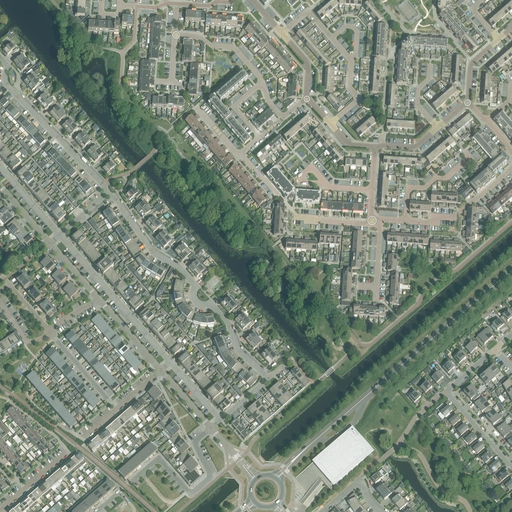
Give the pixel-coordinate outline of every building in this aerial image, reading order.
[(338,6),(338,5),(337,0),(335,2),(332,0),(331,0),(328,3),(334,9),(338,6)] [(439,0),(439,1),(438,4),(437,4),(437,7),(438,7),(438,11),(442,15),(440,17),(442,20),(442,21),(443,23),(444,23),(444,22),(449,28),(450,28),(449,29),(450,31),(451,31),(451,30),(457,36),(456,37),(458,39),(459,38),(461,41),(462,40),(469,35),(448,10),(449,9),(447,6),(450,4),(448,2),(450,0),(439,0)] [(363,7),(367,12),(373,6),(370,2),(367,4),(365,2),(363,6),(363,7)] [(330,13),(334,9),(328,3),(324,7),(330,13)] [(511,8),(508,4),(503,7),(509,14),(511,10),(511,8)] [(367,12),(371,16),(377,10),(373,6),(367,12)] [(326,16),(330,13),(324,7),(320,10),(326,16)] [(503,7),(499,11),(505,17),(509,14),(503,7)] [(465,15),(459,9),(456,11),(462,18),(465,15)] [(321,20),(326,16),(320,10),(316,14),(319,17),(320,19),(321,20)] [(371,16),(374,20),(380,14),(377,10),(371,16)] [(85,12),(75,11),(75,16),(80,17),(80,19),(82,21),(86,17),(86,14),(85,14),(85,12)] [(499,11),(495,14),(501,21),(505,17),(499,11)] [(378,24),(378,25),(383,23),(381,21),(383,19),(384,19),(382,16),(380,14),(374,20),(377,23),(378,24)] [(495,14),(491,18),(497,24),(501,21),(495,14)] [(242,25),(245,25),(246,22),(242,22),(242,18),(237,18),(236,28),(241,28),(242,25)] [(497,24),(491,18),(487,22),(493,28),(497,24)] [(383,23),(378,25),(379,25),(379,26),(378,26),(376,59),(386,60),(386,55),(386,52),(387,42),(388,27),(386,26),(386,22),(383,19),(381,21),(383,23)] [(88,31),(93,31),(94,21),(91,21),(91,20),(88,20),(85,24),(86,25),(88,26),(88,31)] [(245,25),(243,28),(245,30),(248,34),(256,27),(252,23),(249,26),(246,22),(245,25)] [(248,34),(252,38),(259,31),(256,27),(248,34)] [(297,35),(300,39),(307,34),(303,30),(297,35)] [(252,38),(255,41),(263,35),(259,31),(252,38)] [(466,45),(472,39),(474,37),(471,33),(469,35),(462,40),(466,45)] [(300,39),(304,44),(310,38),(307,34),(300,39)] [(255,41),(258,45),(266,39),(263,35),(255,41)] [(441,38),(441,39),(435,39),(433,39),(433,38),(430,38),(430,39),(428,38),(422,38),(422,37),(419,37),(419,38),(415,37),(415,40),(410,40),(407,42),(406,41),(404,43),(405,44),(402,46),(402,52),(399,52),(399,56),(398,56),(398,59),(399,59),(398,65),(398,67),(397,67),(397,70),(398,70),(398,71),(397,78),(396,78),(396,80),(397,80),(397,84),(406,85),(407,78),(407,72),(408,65),(408,59),(409,53),(411,53),(411,49),(414,50),(415,47),(421,48),(428,48),(434,49),(441,49),(448,50),(450,53),(454,50),(450,45),(448,45),(448,40),(444,40),(444,39),(441,38)] [(304,44),(308,48),(314,42),(310,38),(304,44)] [(262,49),(264,47),(269,43),(266,39),(258,45),(262,49)] [(466,45),(470,49),(476,43),(472,39),(466,45)] [(264,47),(267,51),(275,44),(272,41),(269,43),(264,47)] [(3,47),(2,48),(3,51),(7,56),(12,51),(14,53),(19,49),(16,45),(14,47),(11,44),(9,42),(7,44),(3,47)] [(308,48),(311,52),(317,46),(314,42),(308,48)] [(476,43),(470,49),(473,53),(480,47),(476,43)] [(267,51),(271,55),(278,48),(275,44),(267,51)] [(311,52),(315,56),(321,50),(317,46),(311,52)] [(271,55),(274,59),(282,52),(278,48),(271,55)] [(315,56),(318,60),(325,54),(321,50),(315,56)] [(454,57),(454,63),(462,63),(462,58),(459,58),(459,56),(455,51),(451,54),(454,57)] [(511,55),(508,51),(503,54),(509,60),(511,57),(511,55)] [(13,63),(18,67),(26,60),(22,56),(23,54),(21,52),(17,56),(18,58),(13,63)] [(274,59),(277,63),(285,56),(282,52),(274,59)] [(318,60),(322,64),(328,58),(325,54),(318,60)] [(503,54),(499,58),(505,64),(509,60),(503,54)] [(277,63),(281,66),(288,60),(285,56),(277,63)] [(326,68),(326,69),(331,67),(329,65),(332,63),(328,58),(322,64),(325,68),(326,68)] [(499,58),(495,61),(501,68),(505,64),(499,58)] [(26,60),(18,67),(22,72),(27,67),(28,70),(35,64),(33,62),(31,63),(27,59),(26,60)] [(281,66),(284,70),(292,64),(288,60),(281,66)] [(495,61),(491,65),(497,71),(498,73),(502,69),(501,68),(495,61)] [(290,72),(292,75),(295,74),(292,70),(295,68),(292,64),(284,70),(287,74),(290,72)] [(490,71),(487,73),(492,75),(497,71),(491,65),(487,69),(490,71)] [(326,70),(326,76),(334,76),(335,71),(331,70),(331,67),(326,69),(326,70)] [(29,78),(24,82),(28,87),(36,80),(38,78),(35,76),(32,71),(27,76),(29,78)] [(247,78),(243,72),(237,77),(236,78),(227,86),(215,96),(220,102),(233,91),(247,78)] [(483,76),(483,82),(491,82),(492,75),(487,73),(487,77),(483,76)] [(289,78),(288,83),(298,84),(299,78),(295,78),(295,74),(292,75),(292,78),(289,78)] [(452,84),(452,86),(456,88),(457,85),(460,85),(461,79),(453,79),(452,84)] [(36,80),(28,87),(32,92),(37,87),(39,89),(44,85),(42,83),(40,84),(36,80)] [(328,92),(328,95),(333,94),(333,92),(333,87),(325,86),(325,92),(328,92)] [(451,86),(447,90),(452,96),(456,93),(454,90),(456,88),(452,86),(451,86)] [(139,87),(139,93),(144,93),(144,95),(146,97),(147,98),(151,95),(150,94),(150,91),(149,91),(149,88),(139,87)] [(37,101),(41,106),(49,99),(45,94),(47,93),(45,90),(40,95),(42,97),(37,101)] [(447,90),(443,94),(448,100),(452,96),(447,90)] [(198,91),(189,91),(188,93),(187,93),(187,96),(190,100),(192,98),(192,96),(198,97),(198,91)] [(327,100),(331,104),(337,99),(334,95),(333,94),(328,95),(330,97),(327,100)] [(443,94),(439,97),(444,104),(448,100),(443,94)] [(151,95),(147,98),(148,100),(149,101),(152,101),(152,108),(157,108),(158,98),(155,98),(155,97),(152,96),(151,95)] [(337,99),(331,104),(335,108),(341,103),(344,101),(340,96),(337,99)] [(215,112),(226,124),(242,142),(244,145),(250,140),(216,101),(213,98),(212,97),(209,100),(209,101),(209,102),(209,103),(208,104),(209,105),(215,112)] [(439,97),(435,101),(440,107),(444,104),(439,97)] [(0,103),(0,105),(3,109),(10,102),(6,98),(0,103)] [(178,99),(178,109),(183,110),(183,104),(186,104),(187,103),(184,99),(181,98),(181,99),(178,99)] [(52,108),(53,108),(57,104),(53,100),(51,101),(49,99),(41,106),(45,110),(50,106),(52,108)] [(294,99),(287,99),(287,100),(284,102),(283,104),(287,108),(294,102),(294,99)] [(440,107),(435,101),(430,104),(436,111),(440,107)] [(3,109),(6,112),(13,105),(10,102),(3,109)] [(49,114),(53,119),(62,112),(58,107),(59,105),(57,103),(57,104),(53,108),(54,110),(49,114)] [(341,103),(335,108),(338,113),(345,107),(341,103)] [(6,112),(10,116),(17,109),(13,105),(6,112)] [(268,108),(264,112),(270,119),(275,116),(268,108)] [(10,116),(14,120),(21,113),(17,109),(10,116)] [(64,121),(65,120),(69,117),(67,115),(66,116),(62,112),(53,119),(57,123),(63,119),(64,121)] [(264,112),(260,115),(266,122),(270,119),(264,112)] [(14,120),(17,124),(25,117),(21,113),(14,120)] [(468,113),(464,117),(469,123),(473,120),(468,113)] [(306,114),(302,118),(307,124),(311,121),(306,114)] [(511,124),(502,114),(494,121),(511,142),(511,124)] [(260,115),(256,118),(263,126),(264,125),(266,122),(260,115)] [(62,127),(66,132),(74,125),(70,120),(72,118),(70,116),(69,117),(65,120),(67,123),(62,127)] [(191,116),(185,121),(187,124),(188,124),(188,125),(195,120),(196,119),(194,117),(193,118),(191,116)] [(17,124),(21,128),(28,121),(25,117),(17,124)] [(371,117),(367,121),(372,127),(376,123),(371,117)] [(464,117),(460,121),(465,127),(469,123),(464,117)] [(263,126),(256,118),(252,122),(259,129),(263,126)] [(302,118),(298,121),(303,128),(307,124),(302,118)] [(195,120),(188,125),(192,129),(198,124),(196,121),(197,121),(196,119),(195,120)] [(21,128),(25,132),(32,125),(28,121),(21,128)] [(298,121),(294,125),(299,131),(303,128),(298,121)] [(367,121),(363,124),(368,130),(372,127),(367,121)] [(460,121),(456,124),(461,130),(465,127),(460,121)] [(192,129),(190,131),(193,135),(202,127),(203,127),(201,125),(200,126),(199,125),(199,124),(198,124),(192,129)] [(363,124),(359,128),(364,134),(368,130),(363,124)] [(456,124),(452,128),(457,134),(461,130),(456,124)] [(25,132),(29,136),(36,129),(32,125),(25,132)] [(77,134),(78,133),(82,130),(80,128),(78,129),(74,125),(66,132),(70,136),(75,132),(77,134)] [(294,125),(290,129),(295,135),(299,131),(294,125)] [(202,127),(193,135),(197,139),(205,131),(203,129),(204,128),(203,127),(202,127)] [(364,134),(359,128),(355,131),(360,137),(364,134)] [(457,134),(452,128),(447,131),(453,138),(457,134)] [(29,136),(32,139),(40,132),(36,129),(29,136)] [(74,140),(78,145),(87,138),(88,136),(84,131),(82,129),(82,130),(78,133),(79,136),(74,140)] [(290,129),(286,132),(291,138),(295,135),(290,129)] [(312,134),(316,138),(322,133),(319,129),(312,134)] [(197,139),(200,142),(208,135),(205,131),(197,139)] [(507,159),(504,156),(483,131),(474,139),(494,162),(501,156),(502,158),(489,170),(470,186),(478,194),(496,178),(493,175),(507,163),(506,162),(507,161),(507,160),(507,159)] [(32,139),(36,143),(43,136),(40,132),(32,139)] [(291,138),(286,132),(281,136),(287,142),(291,138)] [(316,138),(319,142),(326,137),(322,133),(316,138)] [(208,135),(200,142),(203,146),(205,145),(212,139),(210,137),(211,136),(209,134),(208,135)] [(36,143),(34,145),(38,149),(40,147),(47,140),(43,136),(36,143)] [(278,136),(274,139),(280,147),(284,143),(278,136)] [(449,136),(445,140),(450,146),(455,143),(449,136)] [(319,142),(323,146),(329,141),(326,137),(319,142)] [(89,147),(90,146),(94,143),(92,141),(91,142),(87,138),(78,145),(83,149),(88,145),(89,147)] [(212,139),(205,145),(209,149),(215,143),(216,142),(215,141),(214,141),(212,139)] [(274,139),(270,143),(277,150),(280,147),(274,139)] [(445,140),(441,144),(446,150),(450,146),(445,140)] [(323,146),(326,150),(333,145),(329,141),(323,146)] [(87,153),(91,158),(99,151),(95,146),(97,144),(95,142),(94,143),(90,146),(92,149),(87,153)] [(215,143),(209,149),(212,153),(218,147),(217,145),(218,144),(216,142),(215,143)] [(270,143),(266,146),(273,153),(277,150),(270,143)] [(441,144),(437,147),(442,154),(446,150),(441,144)] [(44,152),(48,156),(55,149),(51,145),(50,146),(47,149),(44,152)] [(326,150),(330,154),(336,149),(333,145),(326,150)] [(266,146),(262,149),(269,157),(273,153),(266,146)] [(218,147),(212,153),(215,156),(222,151),(223,150),(221,148),(220,149),(218,147)] [(437,147),(433,151),(438,157),(442,154),(437,147)] [(2,160),(10,153),(7,149),(0,155),(0,156),(3,160),(2,160)] [(48,156),(52,160),(59,153),(55,149),(48,156)] [(262,149),(258,153),(265,160),(269,157),(262,149)] [(330,154),(333,158),(340,153),(336,149),(330,154)] [(222,151),(215,156),(219,160),(225,155),(224,153),(224,152),(223,150),(222,151)] [(99,151),(91,158),(95,162),(100,158),(102,160),(107,156),(105,154),(103,155),(99,151)] [(433,151),(429,154),(434,161),(438,157),(433,151)] [(3,160),(6,163),(14,157),(10,153),(2,160),(3,160)] [(52,160),(56,164),(63,157),(59,153),(52,160)] [(265,160),(258,153),(254,156),(261,164),(265,160)] [(340,160),(342,162),(344,158),(340,153),(333,158),(337,163),(340,160)] [(424,158),(424,159),(425,163),(427,168),(431,165),(430,164),(434,161),(429,154),(424,158)] [(219,160),(216,162),(220,166),(229,159),(230,158),(228,156),(227,157),(225,155),(219,160)] [(9,167),(17,160),(14,157),(6,163),(9,167)] [(56,164),(59,168),(67,161),(63,157),(56,164)] [(229,159),(220,166),(223,170),(232,163),(230,160),(231,159),(230,158),(229,159)] [(345,167),(350,167),(351,159),(344,158),(342,162),(342,163),(345,163),(345,167)] [(417,158),(416,166),(422,167),(422,163),(425,163),(424,159),(423,159),(417,158)] [(108,165),(103,170),(107,174),(109,175),(111,175),(112,174),(112,175),(116,172),(113,169),(115,167),(112,164),(114,163),(111,159),(106,163),(108,165)] [(17,160),(9,167),(12,171),(13,170),(13,171),(14,171),(17,168),(16,168),(20,164),(17,160)] [(59,168),(63,171),(70,164),(67,161),(59,168)] [(63,171),(67,175),(74,168),(70,164),(63,171)] [(235,166),(229,172),(232,176),(239,170),(240,169),(238,168),(237,168),(235,166)] [(67,175),(71,179),(78,172),(74,168),(67,175)] [(16,175),(20,179),(27,173),(24,169),(16,175)] [(239,170),(232,176),(236,180),(242,174),(241,173),(242,172),(241,171),(240,169),(239,170)] [(268,174),(266,176),(285,198),(286,199),(291,194),(292,195),(291,197),(290,199),(290,200),(291,200),(292,200),(293,198),(294,196),(295,196),(295,203),(297,203),(299,203),(303,204),(319,205),(320,194),(303,192),(295,192),(295,191),(293,190),(292,189),(285,180),(280,174),(275,169),(268,174)] [(71,179),(74,183),(82,176),(78,172),(71,179)] [(22,183),(31,176),(27,173),(20,179),(20,180),(20,179),(23,183),(22,183)] [(242,174),(236,180),(239,183),(245,178),(246,177),(245,175),(244,176),(242,174)] [(23,183),(26,186),(34,180),(31,176),(22,183),(23,183)] [(74,183),(78,187),(85,180),(82,176),(74,183)] [(245,178),(239,183),(242,187),(249,182),(247,179),(248,179),(246,177),(245,178)] [(26,186),(29,190),(37,183),(34,180),(26,186)] [(78,187),(76,189),(80,193),(82,191),(89,184),(85,180),(78,187)] [(249,182),(242,187),(246,191),(252,186),(253,185),(252,183),(251,184),(249,182)] [(32,194),(40,187),(37,183),(29,190),(32,194)] [(89,184),(82,191),(86,195),(90,191),(92,193),(93,192),(94,190),(93,188),(89,184)] [(252,186),(246,191),(249,195),(256,189),(254,187),(255,186),(253,185),(252,186)] [(468,186),(464,190),(470,197),(474,193),(468,186)] [(35,197),(36,197),(43,191),(40,187),(32,194),(33,194),(35,197)] [(470,197),(464,190),(462,188),(458,191),(460,193),(466,200),(470,197)] [(125,193),(125,196),(130,201),(135,196),(136,198),(141,194),(138,190),(136,192),(134,189),(131,191),(129,189),(125,192),(125,193)] [(249,195),(252,199),(259,193),(256,189),(249,195)] [(505,193),(503,195),(509,201),(511,198),(511,196),(505,189),(503,190),(505,193)] [(36,197),(39,201),(46,194),(43,191),(36,197)] [(252,199),(256,203),(262,197),(259,193),(252,199)] [(39,201),(42,205),(50,198),(46,194),(39,201)] [(499,194),(497,195),(505,205),(509,201),(503,195),(501,197),(499,194)] [(452,195),(452,203),(461,204),(462,196),(452,195)] [(498,200),(496,202),(501,208),(505,205),(497,195),(495,197),(498,200)] [(262,197),(256,203),(261,209),(264,206),(266,204),(264,203),(266,201),(267,200),(265,199),(264,199),(262,197)] [(42,205),(45,208),(53,202),(50,198),(42,205)] [(140,205),(135,209),(139,214),(147,207),(148,205),(143,198),(138,203),(140,205)] [(491,200),(489,202),(497,211),(501,208),(496,202),(494,203),(491,200)] [(45,208),(48,212),(56,205),(53,202),(45,208)] [(497,211),(489,202),(487,204),(490,207),(488,208),(493,215),(497,211)] [(51,215),(59,209),(56,205),(48,212),(51,215)] [(103,214),(106,219),(114,213),(111,209),(109,207),(107,208),(106,209),(107,211),(103,214)] [(147,207),(139,214),(143,218),(148,214),(150,216),(153,213),(156,210),(154,208),(153,210),(151,211),(147,207)] [(51,215),(54,219),(62,212),(59,209),(51,215)] [(8,212),(0,218),(0,219),(4,225),(13,218),(8,212)] [(62,212),(54,219),(58,223),(65,216),(62,212)] [(106,219),(109,223),(117,218),(114,213),(106,219)] [(150,220),(145,224),(149,229),(157,222),(153,217),(155,215),(154,214),(153,213),(150,216),(148,217),(150,220)] [(109,223),(112,228),(120,222),(117,218),(109,223)] [(92,219),(88,222),(92,226),(94,228),(96,226),(97,225),(92,219)] [(8,231),(11,234),(20,226),(15,220),(6,227),(9,230),(8,231)] [(112,228),(115,232),(123,227),(120,222),(112,228)] [(158,229),(160,231),(164,228),(165,227),(161,223),(160,224),(157,222),(149,229),(153,233),(158,229)] [(14,236),(16,239),(25,232),(20,226),(11,234),(13,237),(14,236)] [(115,232),(118,237),(127,231),(123,227),(115,232)] [(159,243),(168,236),(169,235),(164,228),(160,231),(159,232),(160,234),(155,239),(159,243)] [(283,231),(274,230),(274,236),(280,236),(279,239),(280,240),(283,237),(282,236),(283,231)] [(71,238),(75,242),(82,236),(79,232),(78,232),(78,231),(75,234),(75,235),(71,238)] [(118,237),(121,241),(130,235),(127,231),(118,237)] [(16,239),(21,244),(30,237),(25,232),(16,239)] [(463,234),(463,237),(467,237),(467,240),(467,243),(472,243),(472,240),(475,241),(475,240),(477,240),(477,235),(475,235),(463,234)] [(121,241),(125,246),(133,240),(130,235),(121,241)] [(75,242),(78,246),(86,239),(82,236),(75,242)] [(168,236),(159,243),(164,248),(169,244),(170,246),(175,242),(173,239),(172,241),(168,236)] [(30,237),(21,244),(27,250),(35,243),(30,237)] [(80,250),(89,243),(86,239),(78,246),(81,249),(80,250)] [(125,246),(127,250),(136,244),(133,240),(125,246)] [(286,250),(291,250),(291,241),(286,241),(285,240),(283,243),(286,244),(286,250)] [(457,240),(456,252),(461,252),(461,249),(465,250),(465,245),(462,245),(462,244),(459,244),(459,240),(457,240)] [(174,252),(178,256),(186,249),(182,245),(184,243),(182,241),(177,245),(179,247),(174,252)] [(81,250),(84,253),(92,246),(89,243),(80,250),(81,250)] [(127,250),(130,253),(138,248),(136,244),(127,250)] [(87,257),(95,250),(92,246),(84,253),(87,257)] [(130,253),(133,257),(141,252),(138,248),(130,253)] [(186,249),(178,256),(182,261),(187,257),(189,259),(194,255),(192,252),(190,254),(186,249)] [(87,257),(90,260),(98,254),(95,250),(87,257)] [(133,257),(136,261),(144,255),(141,252),(133,257)] [(90,260),(94,264),(101,257),(98,254),(90,260)] [(40,264),(44,268),(51,262),(47,258),(45,256),(45,255),(40,260),(42,262),(40,264)] [(136,261),(140,267),(147,259),(144,255),(136,261)] [(94,264),(97,267),(97,268),(104,261),(101,257),(94,264)] [(193,273),(201,266),(202,264),(196,257),(192,262),(193,264),(188,268),(193,273)] [(103,276),(103,275),(111,268),(111,269),(113,266),(107,259),(104,261),(97,268),(97,267),(96,268),(103,276)] [(140,267),(146,271),(151,262),(147,259),(140,267)] [(44,268),(42,269),(46,274),(48,272),(50,271),(52,273),(56,269),(54,267),(55,266),(51,262),(44,268)] [(146,271),(151,274),(156,265),(151,262),(146,271)] [(151,274),(156,276),(161,268),(156,265),(151,274)] [(201,266),(193,273),(197,277),(202,273),(203,275),(208,271),(206,269),(205,270),(201,266)] [(103,275),(106,279),(114,272),(111,269),(111,268),(103,275)] [(161,268),(156,276),(160,279),(165,270),(161,268)] [(175,269),(172,268),(166,278),(169,280),(175,269)] [(52,277),(55,281),(62,275),(59,271),(58,271),(56,269),(52,273),(54,275),(52,277)] [(109,282),(110,282),(117,276),(114,272),(106,279),(109,282)] [(16,281),(20,285),(27,279),(23,275),(21,276),(19,274),(14,278),(15,278),(17,280),(16,281)] [(60,289),(63,286),(67,282),(66,280),(66,279),(62,275),(55,281),(54,283),(60,289)] [(110,282),(113,286),(120,279),(117,276),(110,282)] [(27,279),(20,285),(24,289),(26,291),(31,287),(32,286),(30,284),(31,283),(32,282),(29,277),(27,279)] [(113,286),(116,290),(124,283),(120,279),(113,286)] [(176,281),(174,288),(184,290),(185,284),(185,282),(183,281),(182,280),(181,283),(176,281)] [(63,290),(67,294),(74,288),(70,284),(69,284),(67,282),(63,286),(65,288),(63,290)] [(116,290),(119,293),(127,286),(124,283),(116,290)] [(31,287),(26,291),(28,293),(27,294),(31,298),(38,292),(34,288),(32,286),(31,287)] [(119,293),(122,297),(130,290),(127,286),(119,293)] [(156,294),(157,299),(160,298),(160,294),(162,292),(165,286),(161,286),(156,294)] [(74,288),(67,294),(70,299),(72,297),(75,299),(79,295),(77,293),(74,288)] [(122,297),(125,300),(133,294),(130,290),(122,297)] [(38,292),(31,298),(35,302),(36,302),(37,304),(42,300),(44,299),(42,296),(38,292)] [(128,304),(136,297),(133,294),(125,300),(128,304)] [(220,305),(224,309),(233,302),(228,298),(230,296),(228,294),(224,298),(225,300),(220,305)] [(128,304),(132,308),(139,301),(136,297),(128,304)] [(351,297),(343,297),(342,306),(348,307),(352,303),(351,303),(351,297)] [(42,300),(37,304),(39,307),(43,311),(50,305),(51,304),(45,298),(44,299),(42,300)] [(174,302),(177,309),(186,304),(184,299),(174,302)] [(233,302),(224,309),(228,314),(234,310),(235,312),(240,307),(238,305),(239,305),(235,300),(233,302)] [(399,301),(391,300),(390,305),(389,306),(392,309),(393,308),(393,306),(401,306),(402,301),(399,301)] [(139,301),(132,308),(135,311),(139,308),(139,309),(143,306),(142,306),(142,305),(143,305),(139,301)] [(50,305),(43,311),(46,316),(47,315),(49,317),(49,318),(54,314),(57,311),(51,304),(50,305)] [(177,309),(181,315),(189,308),(186,304),(177,309)] [(353,305),(348,309),(350,310),(349,314),(354,315),(354,316),(359,316),(360,308),(355,307),(354,306),(353,305)] [(181,315),(187,320),(193,311),(189,308),(181,315)] [(139,316),(142,320),(150,313),(147,309),(143,313),(142,312),(139,315),(139,316)] [(380,309),(380,317),(385,318),(386,312),(388,312),(389,311),(387,309),(386,309),(380,309)] [(240,317),(235,321),(239,326),(247,319),(243,314),(244,312),(243,310),(238,314),(240,317)] [(187,320),(193,323),(197,314),(193,311),(187,320)] [(500,318),(505,323),(507,321),(508,322),(510,320),(511,321),(511,313),(509,311),(500,318)] [(143,320),(145,323),(153,317),(150,313),(142,320),(143,320)] [(193,323),(200,325),(202,315),(197,314),(193,323)] [(207,316),(206,326),(214,325),(213,320),(216,319),(215,317),(214,316),(212,315),(207,316)] [(93,318),(90,320),(91,322),(95,326),(101,320),(98,316),(94,319),(93,318)] [(145,323),(149,327),(156,320),(153,317),(145,323)] [(247,319),(239,326),(243,330),(248,326),(250,328),(254,324),(252,322),(251,323),(247,319)] [(501,330),(506,328),(499,319),(490,327),(495,332),(497,330),(498,331),(500,329),(501,330)] [(95,326),(98,329),(105,324),(101,320),(95,326)] [(152,330),(152,331),(159,324),(156,320),(149,327),(152,330)] [(155,334),(162,328),(165,326),(161,322),(159,324),(152,331),(155,334)] [(98,329),(102,333),(108,328),(105,324),(98,329)] [(102,333),(105,337),(111,331),(108,328),(102,333)] [(155,334),(158,338),(166,331),(162,328),(155,334)] [(488,328),(482,333),(489,342),(495,336),(488,328)] [(245,340),(249,345),(257,338),(259,336),(253,329),(248,334),(250,336),(245,340)] [(105,337),(108,341),(115,335),(111,331),(105,337)] [(158,338),(161,341),(169,335),(166,331),(158,338)] [(65,337),(69,342),(75,336),(72,332),(65,337)] [(16,333),(11,336),(16,345),(21,341),(16,333)] [(489,342),(482,333),(475,339),(482,347),(489,342)] [(108,341),(112,345),(118,339),(115,335),(108,341)] [(161,341),(164,345),(172,338),(169,335),(161,341)] [(11,336),(6,339),(12,348),(16,345),(11,336)] [(69,342),(72,345),(79,340),(75,336),(69,342)] [(214,340),(216,345),(225,342),(223,336),(214,340)] [(164,345),(168,349),(175,342),(172,338),(164,345)] [(257,338),(249,345),(253,350),(258,345),(260,347),(265,343),(263,341),(261,342),(257,338)] [(6,339),(1,343),(7,351),(12,348),(6,339)] [(112,345),(115,349),(121,343),(118,339),(112,345)] [(72,345),(76,349),(82,343),(79,340),(72,345)] [(474,341),(466,349),(473,357),(476,352),(475,351),(477,349),(477,348),(479,346),(474,341)] [(170,352),(171,352),(178,346),(175,342),(168,349),(170,352)] [(216,345),(218,350),(227,347),(225,342),(216,345)] [(76,349),(79,353),(85,347),(82,343),(76,349)] [(115,349),(118,353),(125,347),(121,343),(115,349)] [(265,360),(273,353),(276,351),(272,346),(271,347),(269,345),(264,349),(266,351),(261,355),(265,360)] [(178,346),(171,352),(174,356),(178,353),(182,350),(178,346)] [(79,353),(82,357),(89,351),(85,347),(79,353)] [(118,353),(122,356),(128,351),(125,347),(118,353)] [(218,350),(220,355),(229,352),(227,347),(218,350)] [(46,355),(49,359),(56,353),(52,349),(46,355)] [(82,357),(86,361),(92,355),(89,351),(82,357)] [(122,356),(125,360),(132,355),(128,351),(122,356)] [(181,365),(189,358),(191,356),(186,351),(183,354),(184,356),(178,361),(181,365)] [(465,362),(464,361),(466,358),(465,358),(467,356),(463,351),(454,358),(462,367),(465,362)] [(220,355),(223,362),(232,356),(231,356),(229,352),(220,355)] [(49,359),(53,362),(59,357),(56,353),(49,359)] [(273,353),(265,360),(269,365),(274,360),(276,362),(281,358),(279,356),(277,358),(273,353)] [(86,361),(89,365),(95,359),(92,355),(86,361)] [(125,360),(128,364),(135,358),(132,355),(125,360)] [(223,362),(228,367),(235,360),(232,356),(223,362)] [(53,362),(56,366),(62,361),(59,357),(53,362)] [(449,357),(447,359),(450,363),(443,368),(450,376),(454,372),(452,370),(455,368),(454,367),(456,366),(452,361),(449,357)] [(128,364),(132,368),(138,362),(135,358),(128,364)] [(182,365),(184,368),(192,362),(189,358),(181,365),(182,365)] [(89,365),(92,368),(99,363),(95,359),(89,365)] [(228,367),(231,371),(238,363),(235,360),(228,367)] [(56,366),(59,370),(66,364),(62,361),(56,366)] [(138,362),(132,368),(135,372),(136,372),(137,373),(140,371),(139,369),(142,366),(138,362)] [(187,372),(195,365),(192,362),(184,368),(188,372),(187,372)] [(92,368),(96,372),(102,367),(99,363),(92,368)] [(231,371),(235,374),(242,366),(238,363),(231,371)] [(59,370),(63,374),(69,368),(66,364),(59,370)] [(188,372),(191,375),(198,369),(195,365),(187,372),(188,372)] [(235,374),(239,377),(245,370),(242,366),(235,374)] [(494,366),(489,370),(496,377),(500,373),(494,366)] [(96,372),(99,376),(106,370),(102,367),(96,372)] [(63,374),(66,378),(73,372),(69,368),(63,374)] [(290,372),(295,378),(300,373),(295,368),(290,372)] [(193,379),(193,380),(202,372),(198,369),(191,375),(194,379),(193,379)] [(99,376),(102,380),(109,374),(106,370),(99,376)] [(240,383),(242,380),(249,373),(245,370),(239,377),(236,380),(240,383)] [(445,375),(441,370),(432,378),(439,386),(442,382),(441,380),(444,378),(443,377),(445,375)] [(489,370),(485,374),(491,381),(496,377),(489,370)] [(66,378),(69,382),(76,376),(73,372),(66,378)] [(197,383),(205,376),(202,372),(193,380),(194,379),(197,382),(197,383)] [(26,378),(30,382),(36,377),(33,373),(26,378)] [(242,380),(246,384),(253,377),(249,373),(242,380)] [(295,378),(300,383),(305,379),(300,373),(295,378)] [(102,380),(106,384),(112,378),(109,374),(102,380)] [(491,381),(485,374),(480,378),(486,385),(491,381)] [(69,382),(73,386),(79,380),(76,376),(69,382)] [(197,383),(200,386),(208,380),(205,376),(197,383)] [(30,382),(33,386),(40,381),(36,377),(30,382)] [(253,377),(246,384),(250,388),(257,381),(253,377)] [(106,384),(109,388),(116,382),(112,378),(106,384)] [(305,379),(300,383),(304,388),(309,384),(305,379)] [(73,386),(76,390),(83,384),(79,380),(73,386)] [(200,386),(203,390),(211,383),(208,380),(200,386)] [(429,380),(421,388),(428,396),(431,391),(430,390),(432,388),(432,387),(434,385),(433,385),(432,383),(429,380)] [(503,386),(506,391),(511,386),(511,383),(510,380),(503,386)] [(33,386),(36,390),(43,384),(40,381),(33,386)] [(116,382),(109,388),(113,392),(116,389),(117,390),(120,388),(119,386),(116,382)] [(279,382),(274,387),(278,392),(284,387),(279,382)] [(204,390),(206,393),(207,394),(214,387),(211,383),(203,390),(204,390)] [(36,390),(40,394),(46,388),(43,384),(36,390)] [(76,390),(80,393),(86,388),(83,384),(76,390)] [(464,392),(467,396),(476,389),(471,384),(467,387),(468,388),(464,392)] [(212,402),(213,401),(221,394),(223,392),(216,385),(214,387),(207,394),(206,393),(206,394),(212,402)] [(147,393),(151,397),(158,391),(155,387),(147,393)] [(268,391),(273,397),(278,392),(274,387),(268,391)] [(278,392),(283,398),(289,393),(284,387),(278,392)] [(40,394),(43,398),(50,392),(46,388),(40,394)] [(80,393),(83,397),(89,392),(86,388),(80,393)] [(472,400),(473,402),(481,396),(476,389),(467,396),(471,401),(472,400)] [(422,395),(418,390),(409,398),(416,406),(420,401),(419,400),(421,398),(420,397),(422,395)] [(151,397),(155,401),(159,397),(162,395),(158,391),(151,397)] [(43,398),(46,402),(53,396),(50,392),(43,398)] [(83,397),(86,401),(93,395),(89,392),(83,397)] [(273,397),(278,402),(283,398),(278,392),(273,397)] [(289,393),(283,398),(288,403),(293,398),(290,395),(292,393),(290,392),(289,393)] [(215,405),(216,405),(224,398),(221,394),(213,401),(216,404),(215,405)] [(86,401),(90,405),(96,399),(93,395),(86,401)] [(46,402),(50,406),(56,400),(53,396),(46,402)] [(475,405),(479,409),(487,402),(481,396),(473,402),(475,405)] [(151,404),(157,411),(164,405),(163,405),(159,397),(155,401),(151,404)] [(219,408),(227,402),(224,398),(216,405),(219,408)] [(283,398),(278,402),(282,407),(288,403),(283,398)] [(96,399),(90,405),(93,409),(95,410),(98,407),(96,406),(100,403),(96,399)] [(50,406),(53,409),(60,404),(56,400),(50,406)] [(227,402),(219,408),(223,412),(230,406),(231,406),(233,404),(229,400),(227,402)] [(138,401),(134,405),(140,411),(142,413),(145,410),(145,409),(145,408),(138,401)] [(257,401),(252,406),(257,411),(262,406),(257,401)] [(483,413),(484,415),(492,408),(487,402),(479,409),(482,413),(483,413)] [(53,409),(57,413),(63,408),(60,404),(53,409)] [(131,408),(136,414),(138,416),(142,413),(140,411),(134,405),(131,408)] [(157,411),(160,415),(167,409),(164,405),(157,411)] [(437,411),(440,414),(441,412),(445,417),(452,411),(449,407),(447,408),(444,405),(437,411)] [(247,410),(251,416),(257,411),(252,406),(247,410)] [(257,411),(261,417),(267,412),(262,406),(257,411)] [(6,413),(10,418),(17,411),(13,407),(11,409),(11,408),(8,411),(8,412),(6,413)] [(63,408),(57,413),(60,417),(66,412),(68,410),(67,409),(65,410),(63,408)] [(131,408),(127,411),(133,418),(136,414),(131,408)] [(486,418),(490,422),(498,415),(492,408),(484,415),(486,417),(486,418)] [(158,417),(161,421),(164,419),(168,415),(169,415),(171,413),(167,409),(160,415),(158,417)] [(10,418),(14,422),(21,415),(17,411),(10,418)] [(127,411),(123,414),(129,421),(133,418),(127,411)] [(251,416),(256,421),(261,417),(257,411),(251,416)] [(60,417),(63,421),(70,415),(66,412),(60,417)] [(267,412),(261,417),(266,422),(271,417),(267,412)] [(120,417),(126,424),(127,426),(131,423),(129,421),(123,414),(120,417)] [(452,414),(445,420),(448,423),(449,422),(453,427),(460,420),(457,416),(455,417),(452,414)] [(14,422),(12,423),(15,427),(17,426),(24,420),(21,415),(14,422)] [(63,421),(67,425),(73,419),(70,415),(63,421)] [(160,422),(158,424),(164,431),(166,429),(172,423),(169,415),(168,415),(164,419),(161,421),(160,422)] [(494,426),(495,428),(503,421),(498,415),(490,422),(493,426),(494,426)] [(120,417),(116,420),(122,427),(126,424),(120,417)] [(261,417),(256,421),(261,426),(266,422),(261,417)] [(73,419),(67,425),(70,429),(73,426),(75,428),(78,425),(76,424),(77,423),(73,419)] [(17,426),(21,430),(28,424),(24,420),(17,426)] [(116,420),(112,424),(118,430),(122,427),(116,420)] [(230,424),(235,430),(240,425),(235,420),(230,424)] [(497,430),(501,434),(509,427),(503,421),(495,428),(497,430)] [(164,431),(163,431),(167,435),(169,433),(176,427),(173,422),(172,423),(166,429),(164,431)] [(457,431),(461,436),(468,430),(465,425),(464,427),(460,423),(453,429),(456,432),(457,431)] [(21,430),(24,434),(31,428),(28,424),(21,430)] [(112,424),(109,427),(115,434),(118,430),(112,424)] [(235,430),(240,435),(245,431),(240,425),(235,430)] [(109,427),(105,430),(111,437),(115,434),(109,427)] [(167,435),(170,439),(173,437),(178,433),(180,431),(176,427),(169,433),(167,435)] [(505,438),(507,440),(511,435),(511,431),(509,427),(501,434),(504,439),(505,438)] [(24,434),(28,438),(35,432),(31,428),(24,434)] [(105,430),(101,433),(109,442),(113,439),(105,430)] [(309,465),(331,490),(372,454),(371,453),(350,430),(309,465)] [(245,431),(240,435),(244,440),(249,436),(245,431)] [(28,438),(31,442),(38,436),(35,432),(28,438)] [(464,441),(465,440),(469,445),(476,439),(473,435),(472,436),(468,432),(461,438),(464,441)] [(98,436),(104,443),(106,445),(109,442),(101,433),(98,436)] [(169,440),(175,447),(181,441),(178,433),(173,437),(170,439),(169,440)] [(31,442),(35,446),(42,440),(38,436),(31,442)] [(98,436),(94,439),(100,446),(104,443),(98,436)] [(94,439),(91,443),(96,449),(100,446),(94,439)] [(35,446),(39,450),(46,444),(42,440),(35,446)] [(177,452),(178,451),(186,444),(182,440),(181,441),(175,447),(173,448),(177,452)] [(144,445),(147,447),(153,455),(157,451),(151,444),(149,441),(144,445)] [(476,441),(469,448),(472,451),(473,449),(477,454),(485,448),(481,444),(480,445),(476,441)] [(0,447),(0,451),(2,453),(9,447),(5,443),(0,447)] [(96,449),(91,443),(87,446),(93,453),(96,449)] [(46,444),(39,450),(42,454),(44,453),(45,453),(48,451),(47,450),(49,448),(46,444)] [(178,451),(182,455),(187,451),(189,449),(186,444),(178,451)] [(2,453),(6,457),(13,451),(9,447),(2,453)] [(147,447),(142,451),(149,458),(153,455),(147,447)] [(140,449),(136,452),(145,462),(149,458),(142,451),(140,449)] [(134,450),(130,453),(132,456),(141,465),(145,462),(136,452),(134,450)] [(6,457),(9,461),(16,455),(13,451),(6,457)] [(178,458),(175,460),(178,463),(180,463),(181,462),(184,465),(191,458),(190,459),(187,451),(182,455),(178,458)] [(484,451),(477,457),(480,459),(480,460),(481,459),(482,460),(485,463),(486,463),(487,465),(490,462),(489,460),(490,460),(493,457),(489,453),(488,454),(484,451)] [(130,453),(126,457),(128,459),(137,469),(141,465),(132,456),(130,453)] [(13,466),(20,459),(21,458),(18,454),(16,455),(9,461),(13,466)] [(78,454),(74,457),(80,464),(84,460),(78,454)] [(74,457),(71,460),(79,469),(82,466),(80,464),(74,457)] [(191,458),(184,465),(176,471),(190,486),(200,477),(196,469),(198,467),(191,458)] [(13,466),(16,470),(23,464),(20,459),(13,466)] [(124,463),(126,465),(133,472),(137,469),(128,459),(124,463)] [(71,460),(67,463),(75,472),(79,469),(71,460)] [(496,464),(493,460),(490,462),(487,465),(485,466),(488,469),(489,468),(493,473),(501,466),(497,462),(496,464)] [(67,463),(63,466),(71,476),(75,472),(67,463)] [(23,464),(16,470),(20,474),(22,472),(22,473),(26,470),(25,470),(27,468),(23,464)] [(126,465),(122,469),(128,476),(133,472),(126,465)] [(60,470),(66,476),(68,479),(71,476),(63,466),(60,470)] [(128,476),(122,469),(118,472),(124,480),(128,476)] [(379,473),(371,479),(376,484),(382,479),(383,481),(389,476),(383,469),(381,471),(379,473)] [(501,469),(493,475),(496,478),(495,478),(497,481),(499,484),(501,482),(509,476),(505,472),(504,473),(501,469)] [(60,470),(56,473),(62,479),(66,476),(60,470)] [(56,473),(52,476),(58,483),(62,479),(56,473)] [(52,476),(49,479),(55,486),(58,483),(52,476)] [(504,487),(505,486),(510,491),(511,488),(511,481),(511,482),(509,478),(501,485),(504,487)] [(49,479),(45,482),(51,489),(53,491),(57,488),(55,486),(49,479)] [(109,480),(105,484),(111,491),(115,487),(109,480)] [(103,481),(99,485),(107,495),(111,491),(105,484),(103,481)] [(45,482),(41,485),(49,494),(53,491),(51,489),(45,482)] [(384,484),(376,491),(380,496),(388,489),(386,487),(387,486),(387,485),(387,483),(387,482),(385,483),(384,484)] [(38,489),(44,495),(45,497),(49,494),(41,485),(38,489)] [(99,485),(95,488),(103,498),(107,495),(99,485)] [(95,488),(90,492),(99,502),(103,498),(95,488)] [(38,489),(34,492),(40,498),(44,495),(38,489)] [(388,489),(380,496),(385,500),(392,494),(388,489)] [(392,501),(396,506),(405,498),(403,499),(400,495),(404,491),(402,489),(396,494),(398,496),(392,501)] [(34,492),(31,495),(37,502),(40,498),(34,492)] [(90,492),(86,496),(95,505),(99,502),(90,492)] [(347,502),(351,508),(359,503),(356,498),(358,497),(354,493),(348,498),(350,501),(347,502)] [(31,495),(27,498),(35,507),(38,504),(37,502),(31,495)] [(86,496),(82,499),(91,509),(95,505),(86,496)] [(23,501),(29,508),(31,510),(35,507),(27,498),(23,501)] [(406,505),(408,507),(414,503),(412,501),(409,503),(405,498),(396,506),(400,511),(406,505)] [(82,499),(78,503),(86,511),(87,511),(91,509),(82,499)] [(23,501),(20,504),(26,511),(29,508),(23,501)] [(86,511),(78,503),(74,506),(79,511),(86,511)] [(351,508),(353,511),(355,511),(362,507),(359,503),(351,508)] [(406,511),(415,511),(412,508),(415,505),(414,503),(408,507),(410,510),(406,511)]
